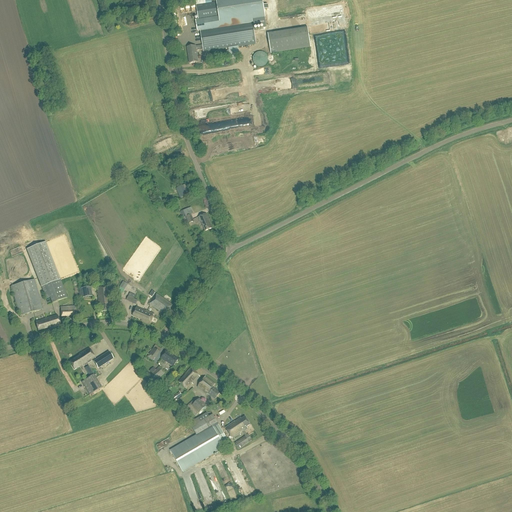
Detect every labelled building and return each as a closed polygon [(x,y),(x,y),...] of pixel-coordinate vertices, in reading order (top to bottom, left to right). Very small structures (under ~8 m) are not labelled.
[(188,53),(195,51),(203,50),(203,52),(238,47),(256,44),(252,20),(265,18),(262,0),(215,0),(216,3),(196,6),(198,20),(195,21),(197,32),(200,31),(202,46),(195,47),(195,46),(186,48),(187,53),(188,53)] [(311,48),(308,28),(268,34),(271,55),(311,48)] [(197,62),(195,51),(188,53),(189,64),(197,62)] [(252,60),(252,61),(253,61),(253,62),(253,63),(253,64),(254,64),(254,65),(255,65),(255,66),(256,66),(257,67),(258,67),(259,67),(260,67),(261,67),(262,67),(263,67),(263,66),(264,66),(265,66),(265,65),(266,65),(266,64),(267,63),(267,62),(267,61),(267,60),(267,59),(267,58),(267,57),(267,56),(266,56),(266,55),(265,55),(265,54),(264,54),(264,53),(263,53),(262,53),(262,52),(261,52),(260,52),(259,52),(258,52),(258,53),(257,53),(256,53),(256,54),(255,54),(254,55),(254,56),(253,56),(253,57),(253,58),(252,58),(252,59),(252,60)] [(226,101),(234,99),(232,89),(198,95),(199,104),(226,100),(226,101)] [(237,118),(207,123),(209,132),(240,128),(239,122),(238,122),(237,118)] [(186,184),(176,188),(181,198),(191,194),(186,184)] [(191,214),(186,217),(189,223),(194,221),(191,214)] [(212,228),(206,214),(198,218),(200,223),(201,222),(205,232),(212,228)] [(67,298),(45,242),(26,250),(41,287),(46,299),(49,297),(52,304),(67,298)] [(43,310),(34,280),(11,286),(11,287),(10,287),(11,290),(12,290),(19,316),(43,310)] [(92,297),(90,287),(79,289),(80,299),(92,297)] [(110,304),(109,287),(97,288),(98,302),(100,302),(101,311),(109,311),(108,304),(110,304)] [(173,306),(156,294),(149,305),(166,316),(173,306)] [(130,297),(128,301),(136,305),(138,301),(130,297)] [(76,314),(76,306),(60,307),(61,317),(74,317),(73,314),(76,314)] [(141,320),(145,312),(136,308),(132,316),(141,320)] [(145,312),(141,320),(141,321),(149,325),(154,314),(146,311),(145,312)] [(60,326),(57,315),(46,319),(35,322),(38,331),(48,328),(49,329),(60,326)] [(95,358),(88,348),(79,354),(79,356),(69,362),(74,370),(82,364),(83,366),(95,358)] [(147,357),(153,361),(160,353),(154,348),(147,357)] [(172,353),(167,350),(161,359),(174,367),(178,360),(171,355),(172,353)] [(103,356),(93,362),(98,369),(113,359),(108,352),(103,356)] [(90,375),(94,372),(90,366),(86,369),(90,375)] [(164,374),(158,368),(148,377),(154,383),(164,374)] [(199,377),(190,368),(185,373),(185,374),(178,382),(186,389),(191,383),(192,384),(199,377)] [(101,388),(94,375),(81,382),(89,395),(101,388)] [(214,384),(205,376),(196,387),(206,394),(207,393),(215,399),(220,393),(212,387),(214,384)] [(206,407),(200,399),(196,402),(194,400),(187,407),(195,417),(206,407)] [(198,436),(171,449),(182,471),(227,450),(224,444),(226,443),(225,442),(227,441),(215,414),(210,417),(208,414),(191,422),(198,436)] [(250,425),(245,417),(241,419),(240,418),(234,422),(225,428),(232,439),(240,434),(240,433),(242,431),(244,430),(247,428),(246,427),(250,425)] [(249,435),(235,442),(237,446),(242,444),(243,446),(252,441),(249,435)]
